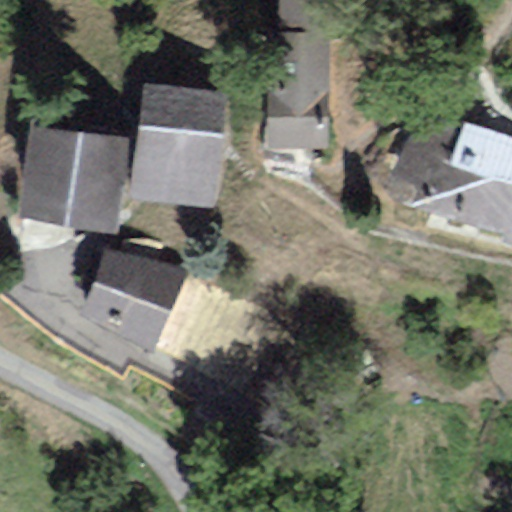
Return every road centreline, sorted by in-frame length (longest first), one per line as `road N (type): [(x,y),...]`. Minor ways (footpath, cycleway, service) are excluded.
road 1 (residential): [(0,369),(162,456),(193,511)]
road 2 (track): [(511,273),(341,232),(299,203)]
